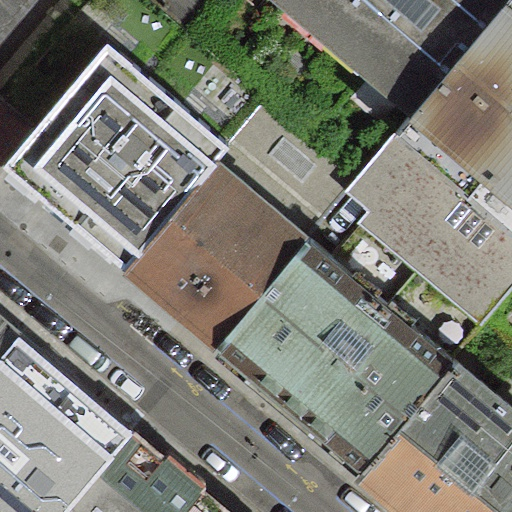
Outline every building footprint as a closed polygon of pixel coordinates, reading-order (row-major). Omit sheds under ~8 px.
[(0,0),(0,44),(36,0),(0,0)] [(218,0),(153,0),(193,32),(218,0)] [(276,0),(413,114),(507,0),(276,0)] [(511,0),(507,0),(413,114),(493,181),(511,196),(511,0)] [(115,30),(35,127),(13,153),(79,209),(136,257),(219,159),(237,137),(115,30)] [(0,97),(0,169),(13,153),(35,127),(0,97)] [(219,159),(309,234),(349,189),(362,174),(269,99),(237,137),(219,159)] [(477,199),(493,181),(413,114),(398,132),(477,199)] [(511,228),(477,199),(398,132),(362,174),(349,189),(369,208),(358,222),(483,325),(511,290),(511,228)] [(216,344),(309,234),(219,159),(136,257),(127,268),(216,344)] [(511,196),(493,181),(477,199),(511,228),(511,196)] [(483,325),(358,222),(331,253),(455,357),(476,333),(483,325)] [(366,466),(455,357),(331,253),(309,234),(216,344),(366,466)] [(511,290),(483,325),(476,333),(511,362),(511,290)] [(0,355),(20,332),(24,327),(0,307),(0,355)] [(0,511),(61,511),(134,428),(20,332),(0,355),(0,511)] [(401,511),(511,511),(511,404),(455,357),(366,466),(358,476),(401,511)] [(233,511),(134,428),(61,511),(233,511)]
